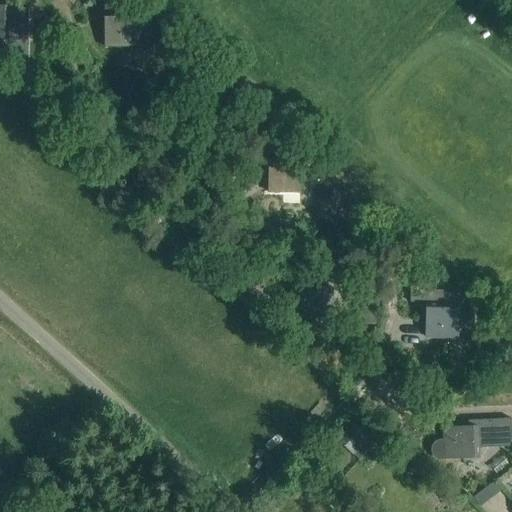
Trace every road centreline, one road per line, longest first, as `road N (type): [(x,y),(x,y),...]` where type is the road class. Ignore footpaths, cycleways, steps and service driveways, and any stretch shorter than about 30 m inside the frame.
road 1 (track): [(239,511),(375,375),(385,357),(387,280),(366,254),(285,253),(256,243),(229,206),(219,135),(195,115),(108,113),(80,81),(48,0)]
road 2 (unclassified): [(231,511),(0,303)]
